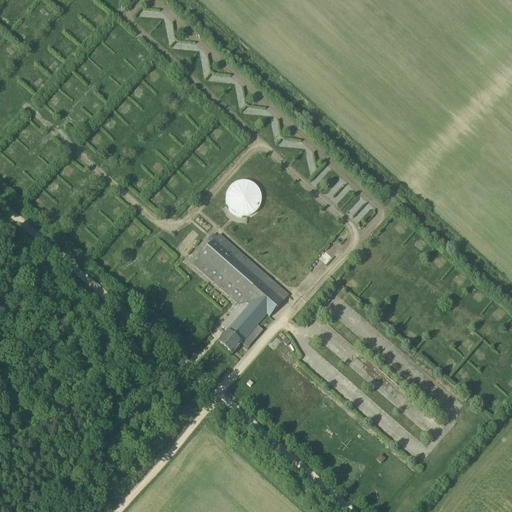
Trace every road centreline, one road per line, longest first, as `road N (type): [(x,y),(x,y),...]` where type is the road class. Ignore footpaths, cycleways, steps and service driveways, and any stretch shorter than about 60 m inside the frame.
road 1 (unclassified): [(343,511),(0,207)]
road 2 (track): [(385,210),(511,67)]
road 3 (track): [(218,404),(122,511)]
